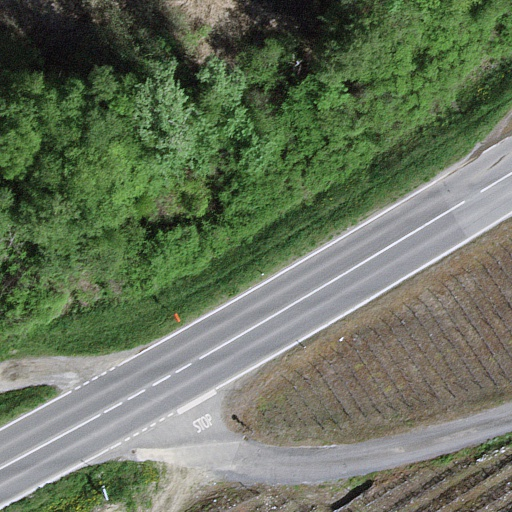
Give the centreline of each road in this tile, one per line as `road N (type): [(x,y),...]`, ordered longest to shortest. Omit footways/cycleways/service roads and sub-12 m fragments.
road 1 (tertiary): [(0,467),(511,173)]
road 2 (track): [(152,386),(199,445),(302,467),(407,447),(511,411)]
